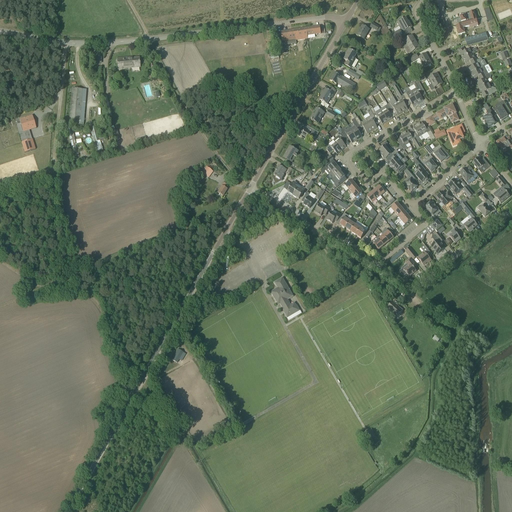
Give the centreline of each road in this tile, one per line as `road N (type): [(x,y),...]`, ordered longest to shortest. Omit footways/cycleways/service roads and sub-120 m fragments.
road 1 (residential): [(0,32),(101,42),(349,15)]
road 2 (unclassified): [(67,511),(227,226)]
road 3 (track): [(60,281),(55,162),(74,43)]
road 4 (track): [(127,0),(185,107),(251,186)]
road 5 (residential): [(411,207),(382,174),(362,180),(347,156),(455,91)]
road 6 (track): [(39,288),(240,204)]
road 7 (residential): [(251,186),(349,15)]
road 8 (residential): [(373,268),(411,292),(511,209)]
road 9 (residential): [(251,186),(373,268)]
road 10 (track): [(60,281),(92,298),(141,380)]
